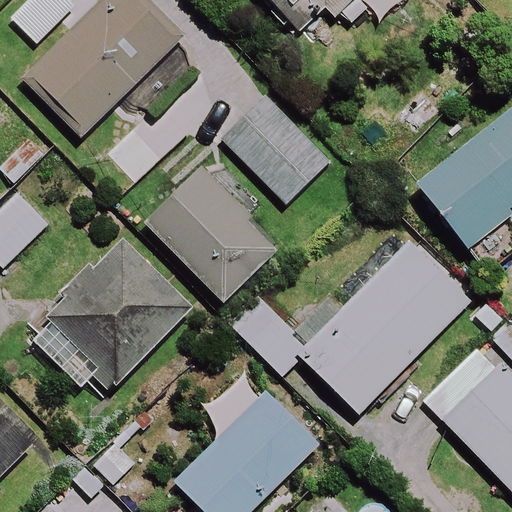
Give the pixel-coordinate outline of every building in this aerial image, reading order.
[(75,9),(65,0),(31,0),(10,22),(37,48),(75,9)] [(182,43),(140,0),(109,0),(23,83),(80,141),(182,43)] [(266,0),(300,35),(326,10),(347,32),(363,17),(351,4),(354,0),(266,0)] [(511,0),(498,0),(511,11),(511,0)] [(331,164),(269,99),(224,142),(286,207),(331,164)] [(511,212),(511,112),(415,190),(464,251),(511,212)] [(278,251),(203,175),(148,229),(223,305),(278,251)] [(47,226),(17,197),(0,214),(0,268),(3,271),(47,226)] [(409,246),(308,349),(273,315),(245,343),(285,382),(303,363),(359,418),(470,306),(409,246)] [(189,316),(121,248),(42,329),(111,396),(189,316)] [(511,378),(481,346),(422,403),(511,495),(511,378)] [(252,511),(317,448),(266,397),(175,487),(200,511),(252,511)] [(0,480),(31,450),(0,418),(0,480)] [(137,466),(121,447),(72,489),(88,508),(137,466)]
